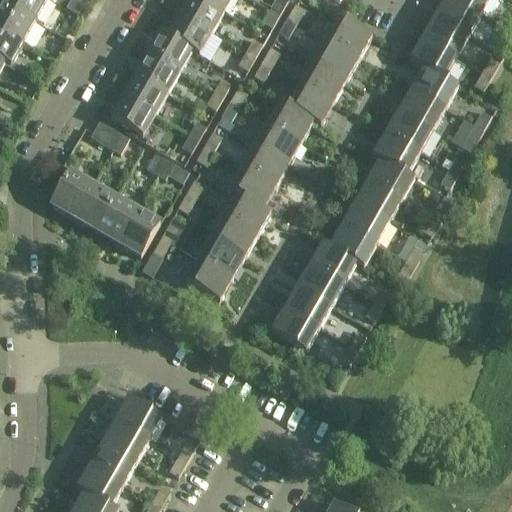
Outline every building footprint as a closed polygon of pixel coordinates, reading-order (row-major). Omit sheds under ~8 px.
[(4,0),(2,6),(41,28),(42,27),(37,24),(49,4),(42,0),(4,0)] [(225,17),(196,0),(190,0),(179,20),(212,39),(225,17)] [(234,0),(196,0),(225,17),(234,0)] [(482,18),(450,0),(446,0),(435,20),(470,40),(482,18)] [(450,0),(482,18),(492,0),(450,0)] [(270,14),(280,20),(287,7),(277,1),(270,14)] [(0,33),(24,47),(34,28),(40,31),(41,28),(2,6),(0,8),(0,33)] [(287,23),(296,29),(304,15),(295,9),(287,23)] [(280,20),(270,14),(262,28),(272,34),(280,20)] [(179,20),(167,41),(193,56),(193,57),(200,61),(212,39),(179,20)] [(470,40),(435,20),(422,42),(457,62),(470,40)] [(372,42),(337,22),(324,44),(359,64),(372,42)] [(278,38),(288,44),(296,29),(287,23),(278,38)] [(511,45),(511,34),(507,32),(499,47),(508,53),(511,45)] [(24,47),(0,33),(0,63),(16,73),(17,71),(12,68),(24,47)] [(147,59),(181,78),(193,57),(193,56),(167,41),(160,37),(147,59)] [(457,62),(422,42),(409,65),(423,73),(423,72),(444,84),(457,62)] [(245,58),(255,63),(262,50),(253,44),(245,58)] [(359,64),(324,44),(311,66),(346,86),(359,64)] [(262,67),(271,72),(279,58),(270,53),(262,67)] [(237,71),(247,76),(255,63),(245,58),(237,71)] [(181,78),(147,59),(135,80),(168,99),(181,78)] [(482,76),(492,81),(500,68),(490,62),(482,76)] [(16,73),(0,63),(0,76),(4,69),(15,75),(16,73)] [(346,86),(311,66),(299,88),(334,108),(346,86)] [(253,82),(263,87),(271,72),(262,67),(253,82)] [(411,94),(446,114),(459,92),(444,84),(423,72),(423,73),(411,94)] [(492,81),(482,76),(474,91),(483,96),(492,81)] [(168,99),(135,80),(123,101),(156,120),(168,99)] [(213,97),(223,103),(231,90),(221,84),(213,97)] [(334,108),(299,88),(286,110),(314,127),(314,128),(320,132),(334,108)] [(229,108),(239,113),(247,99),(237,93),(229,108)] [(446,114),(411,94),(398,116),(433,136),(446,114)] [(223,103),(213,97),(206,111),(215,116),(223,103)] [(156,120),(123,101),(110,124),(143,143),(156,120)] [(266,129),(301,149),(313,128),(314,128),(314,127),(286,110),(279,106),(266,129)] [(221,122),(230,128),(239,113),(229,108),(221,122)] [(386,138),(420,158),(433,136),(398,116),(386,138)] [(474,130),(483,136),(491,122),(482,116),(474,130)] [(6,126),(2,132),(13,139),(17,133),(14,131),(6,126)] [(99,127),(90,143),(114,156),(123,141),(99,127)] [(189,139),(199,145),(206,133),(196,127),(189,139)] [(301,149),(266,129),(253,151),(289,171),(301,149)] [(465,145),(475,151),(483,136),(474,130),(465,145)] [(204,152),(213,157),(222,142),(212,137),(204,152)] [(420,158),(386,138),(373,161),(379,165),(379,164),(407,180),(408,179),(420,158)] [(199,145),(189,139),(181,153),(191,159),(199,145)] [(123,141),(114,156),(120,160),(129,144),(123,141)] [(289,171),(253,151),(241,173),(276,193),(289,171)] [(213,157),(204,152),(196,166),(205,172),(213,157)] [(155,158),(145,174),(157,181),(166,165),(159,161),(155,158)] [(449,174),(458,179),(466,165),(457,160),(449,174)] [(367,187),(402,207),(415,184),(408,180),(408,179),(407,180),(379,164),(379,165),(367,187)] [(166,165),(157,181),(165,185),(174,170),(166,165)] [(276,193),(241,173),(228,195),(229,195),(228,196),(235,200),(235,199),(264,215),(276,193)] [(458,179),(449,174),(440,189),(450,194),(458,179)] [(74,225),(94,189),(71,176),(51,212),(74,225)] [(185,200),(195,206),(203,191),(194,185),(185,200)] [(402,207),(367,187),(355,209),(389,228),(402,207)] [(96,238),(116,202),(94,189),(74,225),(96,238)] [(229,195),(228,195),(228,196),(235,200),(222,221),(257,241),(270,218),(264,215),(235,199),(235,200),(228,196),(229,195)] [(177,214),(187,220),(195,206),(185,200),(177,214)] [(118,250),(138,215),(116,202),(96,238),(118,250)] [(430,222),(439,228),(448,214),(438,208),(430,222)] [(389,228),(355,209),(342,230),(377,250),(389,228)] [(138,215),(118,250),(140,263),(161,227),(138,215)] [(257,241),(222,221),(210,243),(245,263),(257,241)] [(439,228),(430,222),(421,237),(431,243),(439,228)] [(160,244),(170,249),(178,235),(169,229),(160,244)] [(342,230),(329,252),(329,253),(357,269),(364,273),(377,250),(342,230)] [(245,263),(210,243),(197,265),(232,285),(245,263)] [(152,258),(162,264),(170,249),(160,244),(152,258)] [(309,271),(344,291),(357,269),(329,253),(329,252),(323,248),(309,271)] [(405,267),(415,272),(423,258),(414,252),(405,267)] [(184,288),(219,308),(232,285),(197,265),(184,288)] [(415,272),(405,267),(397,282),(406,287),(415,272)] [(344,291),(309,271),(297,293),(332,313),(344,291)] [(332,313),(297,293),(284,315),(319,335),(332,313)] [(373,307),(382,312),(390,298),(381,293),(373,307)] [(382,312),(373,307),(364,322),(374,327),(382,312)] [(271,337),(306,357),(319,335),(284,315),(271,337)] [(348,351),(357,356),(365,342),(356,336),(348,351)] [(339,365),(349,371),(357,356),(348,351),(339,365)] [(114,428),(149,448),(162,424),(127,404),(114,428)] [(149,448),(114,428),(101,450),(136,470),(149,448)] [(176,464),(186,469),(195,454),(185,448),(176,464)] [(136,470),(101,450),(89,472),(124,492),(136,470)] [(186,469),(176,464),(169,477),(178,483),(186,469)] [(111,511),(124,492),(89,472),(76,493),(83,497),(83,498),(107,511),(111,511)] [(151,508),(158,511),(161,511),(170,497),(160,492),(151,508)] [(107,511),(83,498),(75,511),(107,511)]
